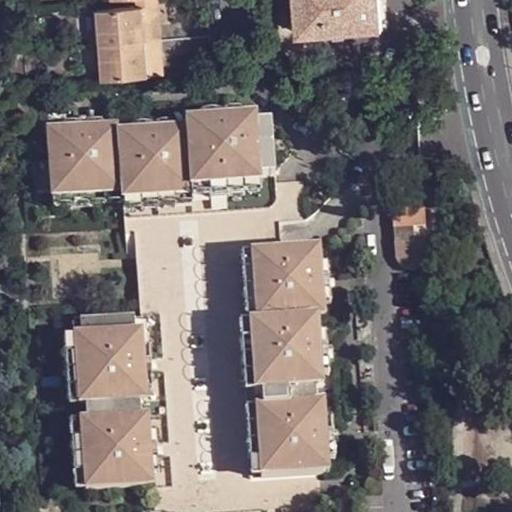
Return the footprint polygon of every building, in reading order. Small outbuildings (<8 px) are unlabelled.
[(385,22),(383,0),(298,0),(301,29),(385,22)] [(152,5),(95,9),(100,81),(158,76),(157,62),(145,63),(145,56),(156,55),(154,26),(142,27),(142,20),(153,20),(152,5)] [(274,179),(269,124),(242,126),(242,120),(226,121),(226,114),(212,115),(212,122),(198,123),(199,129),(185,130),(185,137),(171,138),(170,131),(158,133),(157,125),(143,126),(143,133),(129,134),(130,141),(116,142),(116,134),(102,136),(102,130),(87,131),(87,123),(74,124),(75,132),(59,133),(60,140),(46,141),(48,167),(33,168),(35,197),(50,196),(50,203),(120,197),(121,205),(190,199),(189,193),(260,187),(259,180),(274,179)] [(413,228),(392,230),(393,245),(414,244),(413,228)] [(191,239),(183,239),(184,250),(192,249),(191,239)] [(312,251),(251,256),(257,327),(248,327),(254,397),(262,397),(262,411),(255,412),(260,480),(322,475),(320,463),(327,463),(326,448),(333,447),(332,433),(325,434),(324,420),(317,420),(314,379),(321,379),(320,365),(328,364),(327,350),(319,350),(318,336),(312,337),(311,322),(316,322),(315,308),(323,307),(322,294),(330,293),(329,277),(321,278),(320,265),(313,265),(312,251)] [(134,319),(71,324),(78,408),(85,408),(86,423),(80,423),(84,494),(146,489),(145,476),(152,475),(151,462),(158,462),(157,445),(150,446),(149,432),(142,433),(139,391),(146,391),(145,377),(151,377),(151,361),(144,361),(143,348),(136,348),(134,319)]
